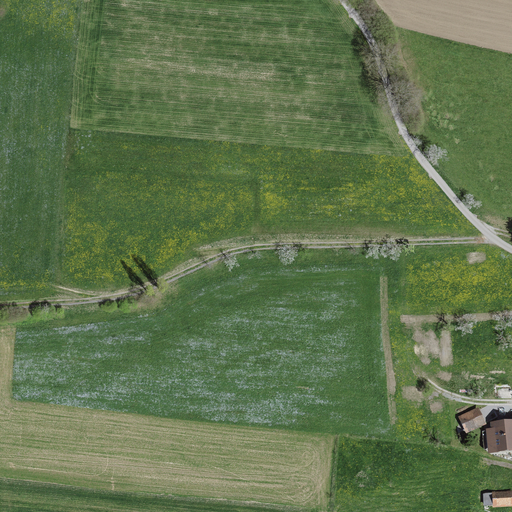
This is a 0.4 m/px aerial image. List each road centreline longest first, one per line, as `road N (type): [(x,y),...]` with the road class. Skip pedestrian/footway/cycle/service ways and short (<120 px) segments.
road 1 (track): [(0,308),(115,299),(256,250),(501,244)]
road 2 (track): [(343,0),(388,106),(445,187),(511,252)]
